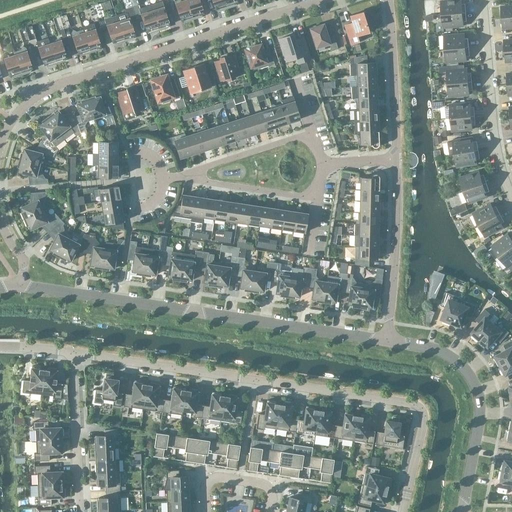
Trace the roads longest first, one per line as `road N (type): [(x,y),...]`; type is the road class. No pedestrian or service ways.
road 1 (residential): [(74,355),(414,405),(423,418),(401,511)]
road 2 (residential): [(385,341),(22,285)]
road 3 (residential): [(0,146),(11,120),(54,85),(320,0)]
road 4 (residential): [(463,511),(481,407),(468,370),(438,349),(385,341)]
road 5 (residential): [(511,197),(491,129),(482,0)]
road 6 (residential): [(385,341),(395,159)]
road 7 (residential): [(320,164),(317,198),(180,176)]
road 8 (residential): [(180,176),(311,132),(320,164)]
road 9 (residential): [(395,159),(388,0)]
road 10 (residential): [(74,355),(80,511)]
